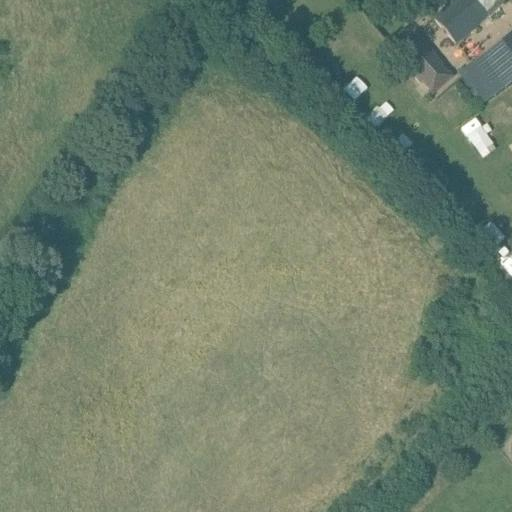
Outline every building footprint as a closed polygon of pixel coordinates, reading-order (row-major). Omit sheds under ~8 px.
[(456,0),(433,21),(455,46),(507,0),(456,0)] [(435,56),(416,34),(392,55),(420,87),(421,85),(428,92),(426,94),(431,99),(454,79),(449,73),(447,74),(441,68),(443,66),(434,56),(435,56)] [(511,85),(511,38),(457,76),(480,108),(511,85)] [(357,82),(341,89),(348,105),(364,98),(357,82)] [(473,155),(489,145),(473,119),(457,129),(473,155)] [(494,254),(509,238),(491,222),(476,239),(494,254)] [(511,277),(511,255),(501,266),(511,277)]
